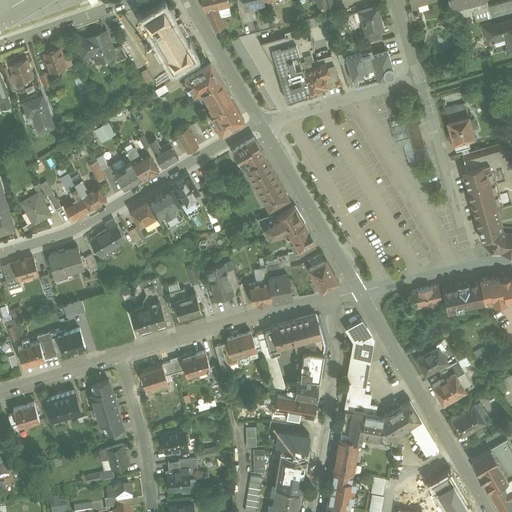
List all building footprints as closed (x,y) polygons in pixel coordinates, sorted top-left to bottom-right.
[(227,0),(202,0),(204,9),(205,8),(216,6),(229,3),(227,0)] [(324,0),(317,0),(321,14),(328,12),(324,0)] [(486,0),(480,0),(451,8),(454,18),(474,13),(476,20),(511,10),(511,0),(502,0),(488,4),(486,0)] [(164,3),(142,16),(150,30),(151,29),(165,53),(164,54),(172,68),(195,54),(187,40),(186,41),(182,35),(188,31),(181,19),(175,23),(171,17),(173,16),(164,3)] [(376,4),(354,11),(356,19),(363,18),(368,38),(380,34),(378,27),(382,26),(376,4)] [(225,24),(216,6),(205,8),(215,28),(225,24)] [(511,18),(489,25),(492,36),(493,36),(495,44),(505,41),(507,50),(511,48),(511,18)] [(311,37),(308,38),(305,28),(304,27),(303,26),(302,26),(285,31),(288,44),(271,49),(287,99),(302,95),(307,93),(307,90),(308,90),(309,91),(310,92),(311,92),(312,92),(314,92),(315,91),(315,90),(316,88),(324,85),(335,82),(335,83),(342,81),(340,74),(338,74),(332,53),(314,59),(313,57),(310,47),(312,47),(312,46),(313,45),(311,37)] [(106,29),(88,36),(89,37),(77,41),(83,57),(85,56),(84,54),(83,55),(82,51),(92,47),(97,61),(114,55),(115,55),(112,48),(106,29)] [(354,84),(356,85),(359,85),(360,84),(360,83),(388,75),(389,76),(391,75),(392,74),(393,72),(394,71),(394,69),(388,48),(373,52),(371,46),(356,51),(354,44),(337,50),(340,62),(346,60),(352,79),(351,80),(352,82),(354,84)] [(122,45),(112,48),(115,55),(114,55),(116,61),(128,57),(122,45)] [(56,47),(43,52),(50,71),(71,63),(69,57),(64,59),(61,50),(58,51),(56,47)] [(26,58),(10,63),(14,72),(12,73),(17,87),(31,82),(29,76),(32,75),(26,58)] [(203,66),(200,68),(200,69),(185,78),(190,86),(192,89),(190,90),(193,94),(202,89),(220,78),(211,62),(203,66)] [(139,72),(143,82),(153,77),(149,67),(139,72)] [(47,71),(40,73),(45,85),(51,83),(47,71)] [(178,82),(175,77),(166,83),(173,95),(181,91),(182,93),(185,91),(184,89),(190,86),(185,78),(178,82)] [(220,78),(202,89),(211,103),(208,104),(213,112),(233,100),(220,78)] [(42,95),(24,102),(24,103),(24,104),(26,110),(27,111),(25,111),(29,123),(36,120),(40,131),(54,126),(42,95)] [(391,95),(383,98),(390,117),(398,114),(391,95)] [(213,112),(210,114),(215,123),(213,124),(215,128),(217,127),(221,133),(244,119),(233,100),(213,112)] [(469,113),(446,119),(449,132),(447,132),(449,140),(452,139),(453,142),(454,142),(455,148),(469,145),(468,138),(475,136),(469,113)] [(420,117),(406,121),(411,141),(412,141),(414,141),(423,145),(424,145),(418,121),(420,121),(421,120),(420,117)] [(109,122),(95,130),(101,141),(115,133),(109,122)] [(173,136),(167,126),(161,129),(167,139),(173,136)] [(187,127),(177,133),(188,152),(198,146),(187,127)] [(148,141),(144,134),(138,137),(145,148),(150,145),(148,141)] [(255,134),(232,147),(241,164),(245,162),(247,165),(267,154),(255,134)] [(155,137),(148,141),(150,145),(152,148),(156,145),(158,143),(155,137)] [(511,137),(462,152),(466,167),(463,172),(482,239),(490,244),(499,249),(499,248),(500,248),(500,249),(511,250),(511,137)] [(423,145),(414,141),(412,141),(411,141),(409,146),(411,153),(413,155),(418,153),(423,145)] [(170,142),(158,149),(156,145),(152,148),(163,166),(178,157),(175,152),(178,151),(175,146),(173,147),(170,142)] [(147,150),(139,155),(134,146),(126,150),(128,154),(142,178),(158,169),(147,150)] [(142,178),(128,154),(113,162),(112,163),(112,164),(112,166),(125,188),(142,178)] [(247,165),(244,167),(257,188),(278,176),(267,154),(247,165)] [(102,155),(96,158),(97,160),(102,169),(108,166),(102,155)] [(97,160),(90,164),(98,180),(105,176),(102,169),(97,160)] [(61,175),(69,188),(76,184),(74,181),(68,171),(61,175)] [(190,174),(171,184),(182,203),(193,196),(200,192),(190,174)] [(289,196),(278,176),(257,188),(269,208),(289,196)] [(46,179),(41,182),(47,194),(49,198),(55,195),(46,179)] [(82,180),(76,184),(79,190),(81,193),(85,191),(83,187),(85,186),(82,180)] [(40,182),(34,185),(39,192),(42,197),(47,194),(40,182)] [(76,184),(69,188),(72,194),(73,193),(79,190),(76,184)] [(85,191),(81,193),(90,209),(106,199),(104,196),(106,195),(103,188),(100,190),(97,184),(85,191)] [(0,232),(13,229),(0,185),(0,232)] [(169,186),(148,198),(159,215),(165,212),(167,214),(175,209),(174,207),(179,204),(169,186)] [(79,190),(73,193),(75,197),(64,204),(72,219),(90,209),(81,193),(79,190)] [(51,213),(42,197),(39,192),(23,202),(35,222),(51,213)] [(55,195),(49,198),(55,209),(61,205),(55,195)] [(193,196),(182,203),(187,211),(197,204),(193,196)] [(147,198),(130,209),(140,225),(144,222),(155,215),(157,215),(147,198)] [(210,201),(204,204),(210,217),(216,215),(210,201)] [(276,215),(275,216),(283,233),(288,230),(305,220),(295,203),(276,215)] [(274,211),(271,212),(258,217),(269,237),(283,233),(275,216),(276,215),(274,211)] [(155,215),(144,222),(148,229),(160,222),(155,215)] [(114,218),(106,223),(108,227),(90,238),(100,255),(119,243),(118,242),(125,238),(114,218)] [(305,220),(288,230),(299,248),(315,239),(305,220)] [(143,241),(135,227),(129,231),(137,245),(143,241)] [(78,246),(59,252),(59,250),(49,253),(55,275),(67,272),(67,270),(84,265),(78,246)] [(314,263),(326,256),(322,249),(310,256),(314,263)] [(92,251),(86,255),(89,266),(97,264),(95,256),(92,251)] [(288,253),(276,255),(279,267),(286,265),(291,264),(288,253)] [(13,260),(2,264),(11,292),(23,288),(20,278),(25,277),(26,280),(33,278),(32,275),(38,273),(33,254),(13,260)] [(338,280),(325,257),(309,267),(322,289),(338,280)] [(224,261),(207,267),(216,297),(234,292),(224,261)] [(194,268),(193,264),(187,266),(192,284),(199,282),(198,280),(204,278),(200,266),(194,268)] [(279,267),(267,270),(268,276),(288,272),(286,265),(279,267)] [(264,280),(249,283),(253,304),(272,300),(267,270),(266,266),(258,267),(259,273),(264,280)] [(288,272),(268,276),(272,300),(274,299),(290,296),(292,296),(288,272)] [(48,273),(41,275),(44,287),(52,285),(48,273)] [(511,276),(511,277),(510,274),(495,277),(494,274),(489,275),(489,274),(479,276),(479,278),(484,300),(485,303),(493,301),(494,302),(507,300),(506,299),(511,297),(511,276)] [(468,280),(457,282),(457,283),(443,285),(442,285),(448,311),(464,308),(463,305),(471,303),(473,303),(483,300),(483,301),(484,300),(479,278),(478,278),(468,280)] [(170,281),(172,289),(181,286),(180,279),(170,281)] [(160,280),(144,285),(149,304),(130,309),(134,321),(136,320),(139,328),(165,320),(157,294),(164,293),(160,280)] [(439,284),(410,290),(413,305),(427,302),(436,300),(442,298),(439,284)] [(184,286),(169,291),(172,299),(169,300),(172,309),(177,307),(180,316),(201,309),(196,291),(187,294),(184,286)] [(82,298),(63,304),(67,316),(85,310),(82,298)] [(436,300),(427,302),(428,306),(423,307),(425,313),(428,312),(429,313),(438,311),(437,306),(436,300)] [(7,305),(1,307),(4,316),(9,314),(7,305)] [(20,305),(11,309),(14,317),(24,313),(20,305)] [(447,308),(441,310),(443,321),(449,320),(447,308)] [(316,313),(272,325),(272,326),(278,346),(293,341),(298,352),(304,349),(301,373),(298,373),(297,381),(287,380),(288,392),(315,395),(324,343),(316,313)] [(362,317),(344,328),(354,343),(348,379),(350,379),(365,382),(374,335),(362,317)] [(12,319),(5,321),(11,340),(18,338),(12,319)] [(456,319),(449,320),(443,321),(445,330),(458,323),(456,319)] [(272,326),(265,328),(272,354),(279,352),(278,346),(272,326)] [(80,327),(61,333),(59,328),(50,330),(57,354),(86,345),(80,327)] [(39,340),(30,342),(29,337),(22,339),(23,344),(18,346),(23,364),(57,354),(50,330),(37,334),(39,340)] [(251,330),(227,337),(228,340),(232,355),(237,354),(239,360),(239,361),(241,360),(241,361),(249,359),(249,358),(251,358),(250,357),(258,354),(256,347),(253,336),(251,330)] [(257,335),(253,336),(256,347),(261,346),(257,335)] [(436,341),(426,347),(428,349),(416,356),(425,372),(447,359),(441,348),(448,344),(444,336),(436,341)] [(228,340),(215,344),(221,365),(239,360),(237,354),(232,355),(228,340)] [(10,345),(5,341),(1,347),(6,351),(10,345)] [(463,348),(454,354),(457,359),(467,354),(463,348)] [(194,349),(170,357),(175,371),(185,368),(182,356),(195,352),(194,349)] [(195,352),(182,356),(185,368),(187,374),(188,374),(189,378),(199,375),(198,371),(210,367),(205,349),(204,349),(195,352)] [(15,354),(9,355),(12,366),(18,364),(15,354)] [(171,359),(162,362),(166,374),(175,371),(170,357),(171,359)] [(457,359),(439,370),(443,377),(455,370),(457,375),(464,371),(457,359)] [(162,362),(140,369),(146,386),(147,386),(148,391),(156,388),(154,384),(167,380),(166,374),(162,362)] [(285,365),(274,368),(280,391),(288,392),(287,380),(285,365)] [(443,377),(432,383),(443,402),(466,389),(457,375),(455,370),(443,377)] [(117,405),(115,398),(109,378),(95,382),(98,390),(91,392),(100,423),(107,421),(109,429),(123,425),(117,405)] [(365,382),(350,379),(344,408),(364,411),(375,413),(376,404),(369,403),(371,393),(364,392),(365,382)] [(81,410),(75,389),(46,397),(52,418),(81,410)] [(280,391),(277,391),(275,402),(294,405),(294,410),(313,413),(315,395),(288,392),(280,391)] [(214,399),(198,404),(200,410),(216,405),(214,399)] [(375,413),(364,411),(359,438),(395,445),(395,440),(397,432),(415,420),(417,417),(417,412),(409,399),(408,399),(406,399),(402,402),(400,404),(385,413),(385,414),(375,413)] [(475,402),(451,416),(461,433),(464,432),(465,434),(471,430),(470,428),(485,419),(481,412),(485,409),(480,400),(475,403),(475,402)] [(34,401),(13,407),(15,412),(9,414),(12,423),(13,423),(17,421),(19,425),(40,418),(34,401)] [(364,411),(344,408),(339,435),(348,436),(358,438),(359,438),(364,411)] [(278,420),(271,419),(269,426),(277,428),(278,420)] [(288,422),(278,420),(277,428),(278,428),(287,429),(288,422)] [(12,423),(7,424),(10,435),(16,433),(13,423),(12,423)] [(246,426),(246,435),(256,435),(256,426),(246,426)] [(123,428),(119,429),(119,431),(113,433),(114,438),(125,435),(123,428)] [(186,428),(161,432),(165,456),(176,454),(176,449),(189,447),(186,428)] [(287,429),(278,428),(276,440),(289,443),(288,452),(299,454),(300,444),(307,446),(309,433),(287,429)] [(339,435),(334,468),(352,472),(358,438),(348,436),(339,435)] [(511,511),(511,445),(507,437),(471,458),(480,473),(490,490),(489,490),(496,503),(501,511),(511,511)] [(123,442),(106,447),(106,448),(99,450),(104,469),(112,467),(112,468),(129,463),(123,442)] [(218,446),(196,449),(197,456),(219,452),(218,446)] [(264,448),(253,448),(254,471),(265,471),(264,448)] [(288,452),(283,451),(277,485),(276,485),(279,486),(300,489),(305,455),(299,454),(288,452)] [(8,454),(0,455),(0,468),(7,468),(10,467),(8,454)] [(197,456),(179,459),(179,467),(189,466),(197,465),(197,456)] [(179,467),(171,468),(172,472),(167,472),(168,489),(181,487),(182,494),(191,493),(189,466),(179,467)] [(439,483),(455,474),(450,466),(434,475),(439,483)] [(7,468),(0,468),(0,478),(9,477),(7,468)] [(100,471),(101,478),(114,475),(113,468),(100,471)] [(352,472),(334,468),(328,502),(348,505),(350,506),(351,498),(353,499),(353,493),(354,493),(355,485),(356,479),(351,479),(352,472)] [(100,471),(86,475),(88,482),(101,478),(100,471)] [(477,511),(455,474),(439,483),(455,511),(477,511)] [(374,475),(371,491),(383,493),(385,477),(374,475)] [(261,482),(249,480),(244,509),(256,511),(261,482)] [(129,482),(113,484),(113,490),(108,491),(110,501),(115,501),(115,502),(132,500),(129,482)] [(295,511),(300,489),(279,486),(274,511),(295,511)] [(383,495),(372,493),(369,509),(381,511),(383,495)] [(207,497),(196,497),(196,505),(207,504),(207,497)] [(69,511),(68,503),(61,504),(60,498),(50,499),(52,511),(69,511)] [(348,505),(328,502),(326,511),(346,511),(348,505)]
